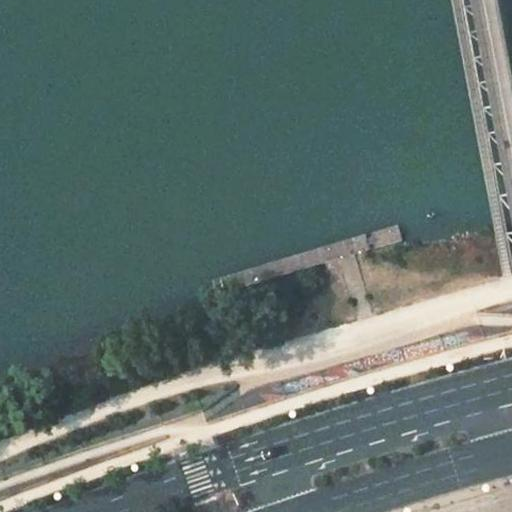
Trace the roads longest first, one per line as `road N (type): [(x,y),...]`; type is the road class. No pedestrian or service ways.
road 1 (primary): [(511,383),(197,476),(105,511)]
road 2 (primary): [(318,511),(511,451)]
